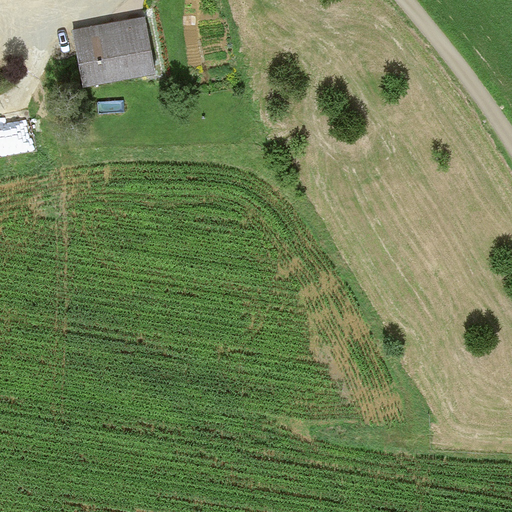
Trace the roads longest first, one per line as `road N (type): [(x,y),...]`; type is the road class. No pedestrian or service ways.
road 1 (track): [(511,147),(401,0)]
road 2 (track): [(343,440),(511,443)]
